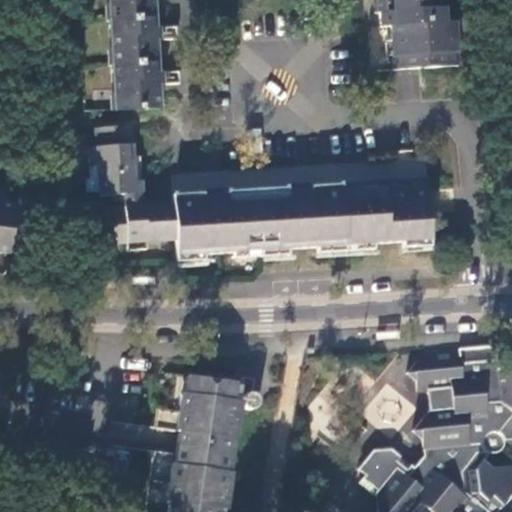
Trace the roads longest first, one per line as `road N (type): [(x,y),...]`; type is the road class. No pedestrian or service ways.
road 1 (tertiary): [(485,304),(269,316),(0,310)]
road 2 (residential): [(485,304),(462,128),(427,111),(317,117)]
road 3 (residential): [(317,117),(313,51),(247,56),(251,121)]
